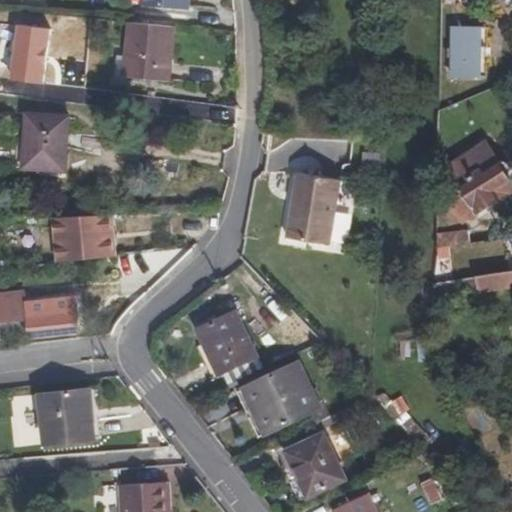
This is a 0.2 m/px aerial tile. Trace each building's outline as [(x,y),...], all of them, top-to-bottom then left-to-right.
[(189,0),(143,0),(143,5),(189,9),(189,0)] [(175,27),(130,23),(127,56),(125,78),(170,82),(175,27)] [(481,48),(482,28),(454,28),(454,48),(454,58),(453,77),(481,78),(481,58),(481,48)] [(116,77),(125,78),(127,56),(118,55),(116,77)] [(70,117),(28,115),(24,169),(67,172),(70,117)] [(452,202),(465,222),(511,191),(511,180),(511,179),(511,178),(511,162),(508,161),(501,164),(488,143),(448,167),(465,194),(452,202)] [(380,187),(382,154),(365,153),(364,187),(380,187)] [(340,181),(299,174),(288,238),(330,245),(340,181)] [(112,216),(55,218),(59,262),(116,257),(112,216)] [(438,235),(438,248),(462,245),(462,233),(438,235)] [(511,246),(473,253),(477,278),(511,272),(511,246)] [(511,272),(477,278),(479,293),(511,287),(511,272)] [(479,293),(477,278),(465,280),(467,295),(479,293)] [(0,296),(0,333),(1,340),(80,332),(77,297),(26,302),(25,294),(0,296)] [(259,358),(237,311),(198,330),(220,376),(224,375),(259,358)] [(429,361),(427,339),(418,340),(420,361),(429,361)] [(322,342),(303,351),(308,363),(331,352),(322,342)] [(265,369),(259,358),(224,375),(229,385),(265,369)] [(299,363),(245,389),(267,436),(315,413),(322,410),(314,393),(299,363)] [(88,421),(94,420),(91,389),(85,390),(88,421)] [(88,421),(85,390),(40,395),(46,444),(96,439),(94,420),(88,421)] [(318,390),(314,393),(322,410),(315,413),(320,423),(331,417),(318,390)] [(386,394),(379,400),(424,449),(432,441),(386,394)] [(348,479),(326,434),(287,452),(309,498),(348,479)] [(447,498),(437,478),(423,485),(433,505),(447,498)] [(165,511),(165,503),(171,503),(170,482),(120,485),(122,511),(165,511)] [(377,511),(369,495),(335,511),(377,511)]
